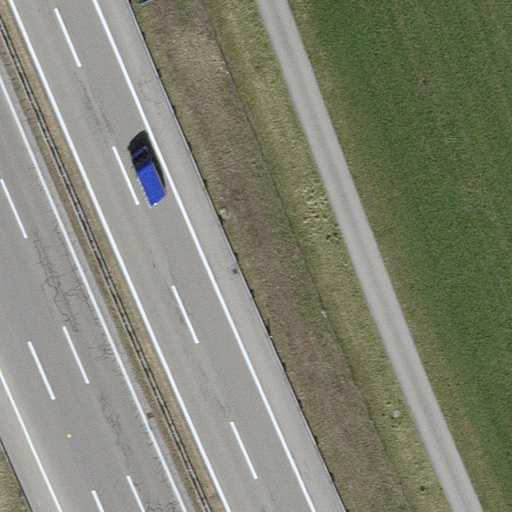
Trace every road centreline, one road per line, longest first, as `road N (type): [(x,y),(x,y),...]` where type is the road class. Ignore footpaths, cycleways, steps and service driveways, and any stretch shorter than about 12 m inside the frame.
road 1 (motorway): [(274,511),(52,0)]
road 2 (track): [(266,0),(296,92),(476,511)]
road 3 (motorway): [(0,174),(144,511)]
